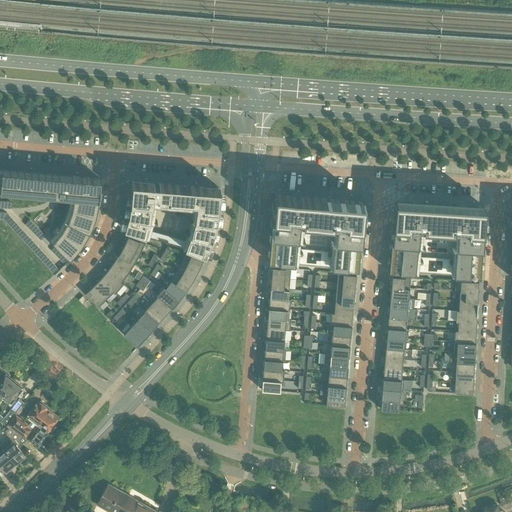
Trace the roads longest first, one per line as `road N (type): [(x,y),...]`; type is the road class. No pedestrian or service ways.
road 1 (residential): [(354,474),(378,174)]
road 2 (residential): [(485,450),(499,181)]
road 3 (secondary): [(257,82),(0,60)]
road 4 (secondary): [(511,98),(257,82)]
road 5 (secondary): [(0,84),(249,105)]
road 6 (secondary): [(264,106),(511,123)]
road 7 (residential): [(238,455),(256,270),(238,250)]
road 8 (residential): [(22,322),(101,239),(116,154)]
road 9 (tertiary): [(125,402),(204,319),(238,250)]
road 10 (tertiary): [(21,511),(125,402)]
road 11 (unclassified): [(485,450),(354,474)]
road 12 (unclassified): [(125,402),(22,322)]
road 13 (unclassified): [(245,166),(116,154)]
road 14 (unclassified): [(238,455),(125,402)]
road 15 (residential): [(499,181),(378,174)]
road 16 (residential): [(378,174),(258,168)]
